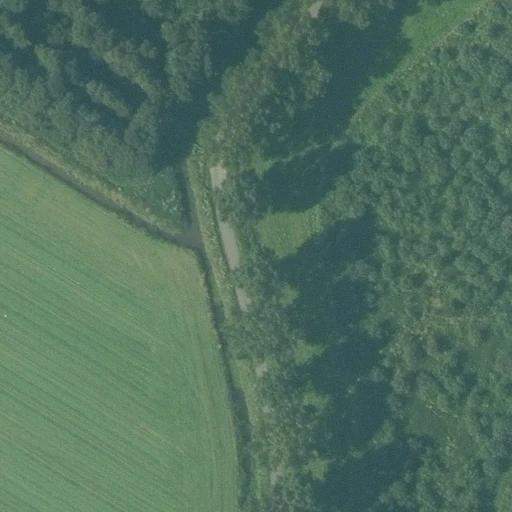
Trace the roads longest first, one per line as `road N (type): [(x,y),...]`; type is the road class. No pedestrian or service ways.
road 1 (unclassified): [(269,511),(267,432),(216,196),(217,157),(260,67),(324,0)]
road 2 (track): [(217,157),(193,157),(189,233),(178,239),(0,127)]
